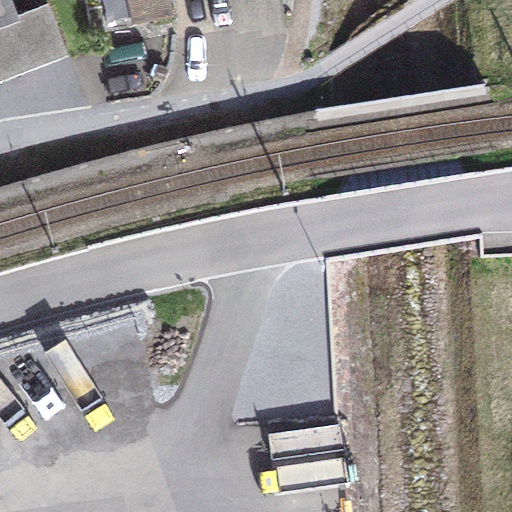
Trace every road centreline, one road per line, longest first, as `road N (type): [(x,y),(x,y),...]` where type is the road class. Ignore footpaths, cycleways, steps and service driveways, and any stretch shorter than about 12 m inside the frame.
road 1 (residential): [(511,199),(248,240),(0,303)]
road 2 (residential): [(326,69),(288,88),(0,142)]
